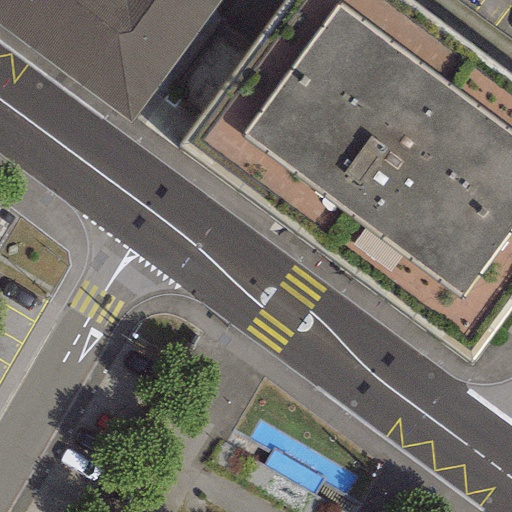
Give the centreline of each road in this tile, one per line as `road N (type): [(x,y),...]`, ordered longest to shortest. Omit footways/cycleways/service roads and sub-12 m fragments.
road 1 (residential): [(152,209),(491,461)]
road 2 (residential): [(0,477),(152,209)]
road 3 (residential): [(0,100),(152,209)]
